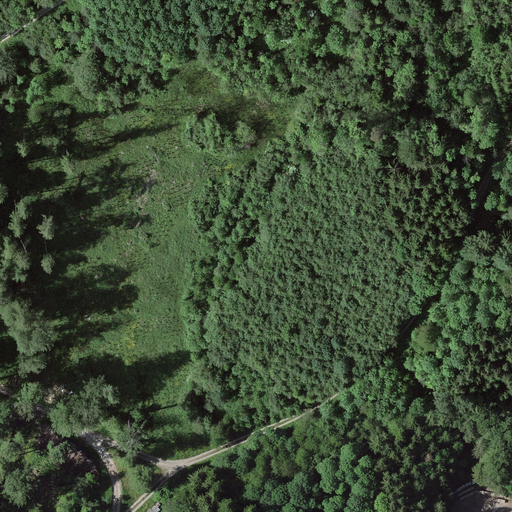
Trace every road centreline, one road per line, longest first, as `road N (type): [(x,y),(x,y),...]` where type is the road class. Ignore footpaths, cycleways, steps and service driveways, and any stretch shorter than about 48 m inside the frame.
road 1 (track): [(80,425),(174,467),(314,407),(360,373),(422,303),(511,144)]
road 2 (track): [(114,511),(114,474),(95,441),(80,425),(0,389)]
